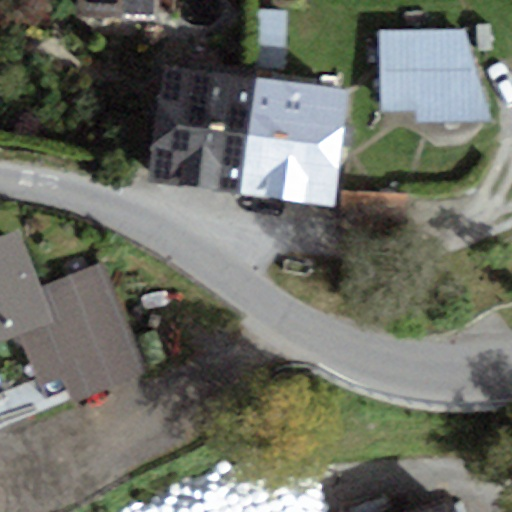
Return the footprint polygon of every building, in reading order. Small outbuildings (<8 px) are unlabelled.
[(175,0),(80,0),(80,15),(174,21),(175,0)] [(465,32),(380,31),(380,111),(417,112),(416,125),(494,122),(465,32)] [(242,199),(255,80),(162,70),(148,188),(242,199)] [(335,210),(349,91),(255,80),(242,199),(335,210)] [(18,232),(0,238),(0,341),(20,334),(51,322),(38,290),(18,232)] [(101,265),(38,290),(51,322),(20,334),(42,388),(63,380),(72,402),(144,374),(101,265)] [(461,511),(457,500),(424,511),(461,511)]
